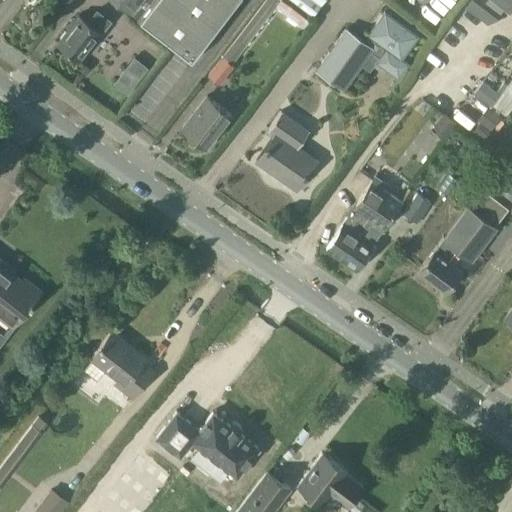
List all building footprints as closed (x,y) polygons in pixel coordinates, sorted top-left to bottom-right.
[(118,0),(191,56),(234,0),(118,0)] [(294,0),(312,14),(322,0),(294,0)] [(511,0),(496,0),(510,10),(511,7),(511,0)] [(79,14),(58,41),(80,59),(101,32),(99,29),(108,17),(97,9),(88,21),(79,14)] [(416,39),(383,14),(365,39),(383,52),(374,65),(397,81),(406,68),(399,62),(416,39)] [(346,27),(317,68),(343,86),(372,45),(346,27)] [(149,69),(135,58),(114,85),(128,96),(149,69)] [(490,101),(488,104),(505,117),(511,108),(511,65),(503,77),(499,74),(490,85),(483,80),(476,90),(490,101)] [(206,146),(231,113),(207,95),(182,127),(206,146)] [(486,108),(476,121),(489,131),(499,118),(486,108)] [(441,109),(430,123),(444,134),(455,121),(441,109)] [(489,132),(478,124),(470,135),(480,143),(489,132)] [(258,159),(277,172),(280,171),(284,173),(282,176),(297,186),(316,159),(277,131),(258,159)] [(385,180),(375,174),(326,247),(340,257),(368,214),(385,225),(402,200),(382,186),(385,180)] [(444,236),(419,268),(446,288),(461,269),(447,258),(457,247),(470,257),(507,208),(482,188),(469,206),(445,237),(444,236)] [(430,201),(417,192),(403,211),(417,220),(430,201)] [(340,257),(344,259),(356,267),(385,225),(368,214),(340,257)] [(0,313),(14,325),(30,304),(31,304),(34,301),(33,300),(41,290),(24,277),(22,280),(5,267),(7,264),(0,258),(0,313)] [(146,356),(126,341),(111,329),(90,356),(93,358),(84,369),(97,379),(106,368),(118,378),(115,382),(133,396),(153,370),(142,361),(146,356)] [(173,414),(157,435),(168,444),(181,454),(186,447),(193,438),(200,444),(201,445),(212,454),(229,467),(237,474),(254,453),(259,446),(254,443),(242,433),(240,432),(241,430),(240,429),(239,431),(233,426),(234,425),(233,424),(232,425),(221,417),(213,410),(202,424),(199,428),(188,419),(177,410),(173,414)] [(0,467),(0,486),(49,421),(39,414),(32,424),(33,424),(0,467)] [(323,451),(298,483),(312,494),(311,495),(311,497),(311,498),(311,499),(311,500),(312,501),(313,502),(314,503),(316,503),(317,503),(318,503),(319,502),(320,501),(323,503),(333,491),(338,495),(339,499),(347,505),(363,485),(347,473),(348,471),(323,451)] [(271,511),(291,487),(267,469),(234,511),(271,511)] [(34,511),(62,511),(71,500),(53,487),(34,511)]
